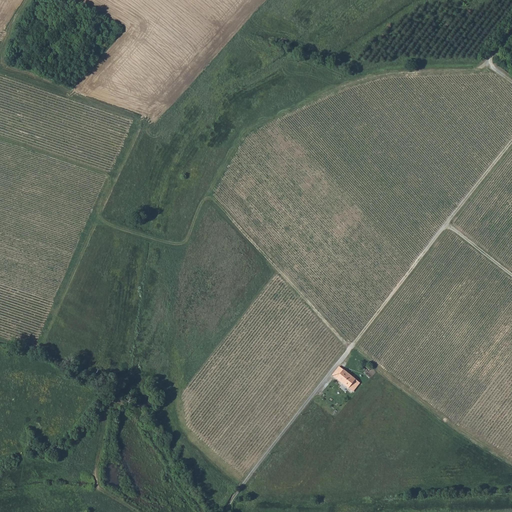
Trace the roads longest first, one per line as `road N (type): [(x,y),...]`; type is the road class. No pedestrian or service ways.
road 1 (track): [(487,62),(475,71),(361,80),(243,133),(180,245),(96,224),(34,352),(0,340)]
road 2 (unclassified): [(227,511),(511,141)]
